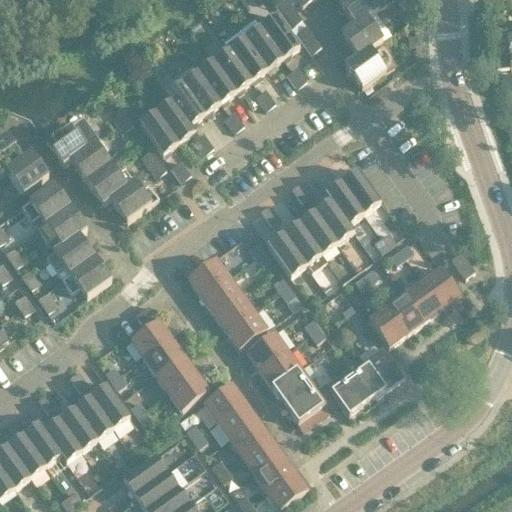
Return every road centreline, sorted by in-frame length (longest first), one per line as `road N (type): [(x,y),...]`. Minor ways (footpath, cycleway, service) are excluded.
road 1 (residential): [(329,505),(158,268)]
road 2 (residential): [(158,268),(364,123)]
road 3 (tertiary): [(346,511),(470,419),(494,388),(511,337)]
road 4 (residential): [(0,409),(60,366),(158,268)]
road 5 (residential): [(364,123),(336,82),(228,162)]
road 6 (tertiary): [(511,256),(453,88)]
road 7 (residential): [(439,256),(426,212),(364,123)]
